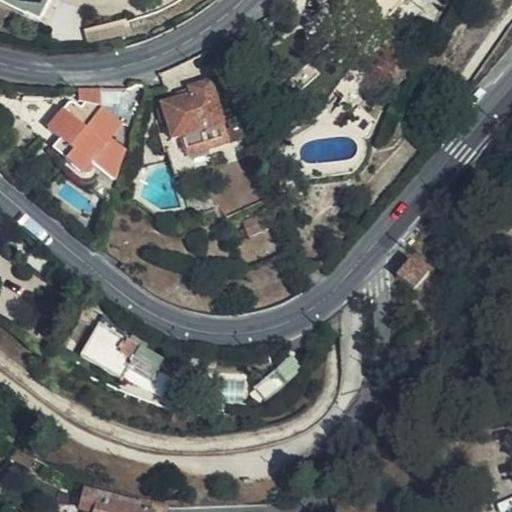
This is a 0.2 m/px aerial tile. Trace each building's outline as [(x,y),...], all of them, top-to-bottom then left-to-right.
[(0,0),(0,8),(32,25),(36,20),(41,23),(51,0),(0,0)] [(402,2),(403,0),(335,0),(369,34),(373,33),(402,2)] [(90,45),(134,33),(130,19),(86,30),(90,45)] [(391,34),(383,43),(391,52),(400,43),(391,34)] [(335,103),(343,110),(371,79),(357,65),(328,96),(335,103)] [(226,145),(208,84),(185,91),(187,98),(157,107),(168,143),(179,140),(185,157),(226,145)] [(96,93),(74,91),(75,105),(65,118),(59,114),(42,135),(68,154),(60,166),(76,179),(83,181),(87,180),(90,177),(90,175),(90,170),(87,167),(90,164),(106,176),(118,159),(102,146),(119,123),(97,107),(96,93)] [(336,119),(343,110),(335,103),(328,111),(336,119)] [(260,168),(264,181),(278,177),(273,163),(260,168)] [(269,197),(284,192),(278,177),(264,181),(269,197)] [(409,262),(395,279),(412,293),(427,276),(409,262)] [(119,383),(145,396),(158,370),(161,364),(97,327),(78,360),(119,383)] [(158,370),(145,396),(159,403),(173,378),(158,370)] [(262,403),(285,382),(274,372),(252,392),(262,403)] [(68,479),(15,448),(5,460),(69,494),(77,481),(68,479)] [(137,511),(139,505),(83,490),(77,508),(88,511),(137,511)]
